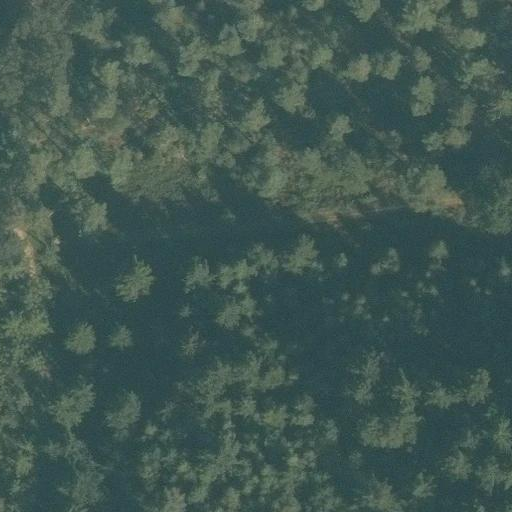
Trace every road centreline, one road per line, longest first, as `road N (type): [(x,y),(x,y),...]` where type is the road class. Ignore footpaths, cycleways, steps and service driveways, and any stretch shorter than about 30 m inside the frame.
road 1 (track): [(37,0),(6,74),(0,143),(24,255)]
road 2 (track): [(24,255),(44,372),(25,511)]
